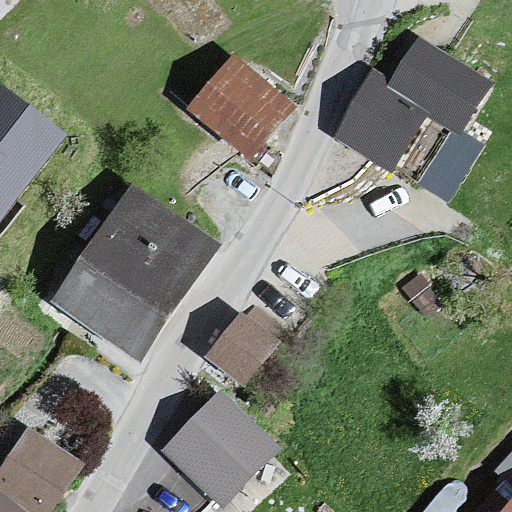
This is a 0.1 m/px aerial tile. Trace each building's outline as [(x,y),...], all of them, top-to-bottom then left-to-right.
[(511,87),(433,43),(412,80),(388,67),(350,137),(418,175),(454,111),(488,130),(511,87)] [(236,62),(193,113),(256,166),(300,115),(236,62)] [(75,134),(0,77),(0,214),(8,221),(75,134)] [(227,246),(134,187),(59,304),(152,363),(227,246)] [(281,348),(246,317),(211,357),(246,388),(281,348)] [(221,394),(165,449),(223,506),(278,451),(221,394)] [(57,511),(89,463),(33,427),(0,477),(0,482),(45,511),(57,511)] [(0,511),(23,511),(0,494),(0,511)]
